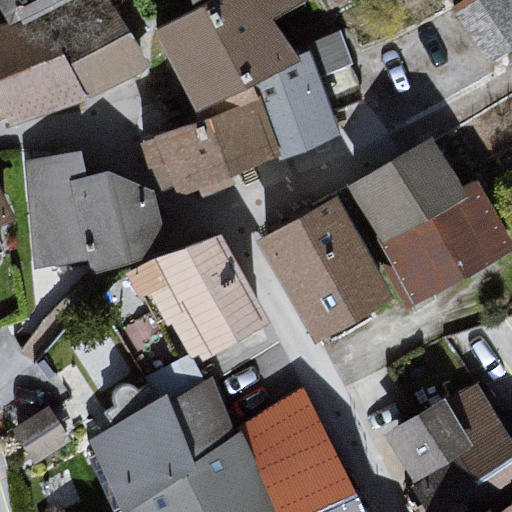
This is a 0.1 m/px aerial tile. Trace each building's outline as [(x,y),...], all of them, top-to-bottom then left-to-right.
[(0,0),(0,4),(14,26),(74,0),(0,0)] [(225,0),(197,14),(155,35),(196,113),(301,63),(279,22),(312,3),(310,0),(225,0)] [(191,0),(197,14),(225,0),(191,0)] [(110,10),(33,37),(57,49),(82,102),(145,79),(110,10)] [(18,29),(0,33),(0,114),(8,130),(82,102),(57,49),(33,37),(18,29)] [(198,123),(150,143),(194,202),(334,138),(301,63),(196,113),(198,123)] [(433,148),(337,200),(407,311),(511,256),(511,249),(486,202),(452,179),(433,148)] [(72,165),(20,163),(34,270),(79,264),(64,184),(74,177),(72,165)] [(103,181),(74,177),(64,184),(85,269),(161,257),(153,211),(103,181)] [(337,200),(255,245),(313,344),(407,311),(337,200)] [(0,203),(0,229),(11,225),(0,203)] [(219,237),(173,254),(124,274),(135,305),(150,297),(181,351),(202,362),(262,327),(219,237)] [(208,390),(80,447),(117,511),(252,511),(239,447),(232,432),(208,390)] [(511,450),(473,395),(378,435),(427,511),(488,511),(493,509),(511,498),(511,450)] [(354,511),(300,400),(232,432),(239,447),(268,511),(354,511)] [(511,511),(511,498),(493,509),(494,511),(511,511)]
